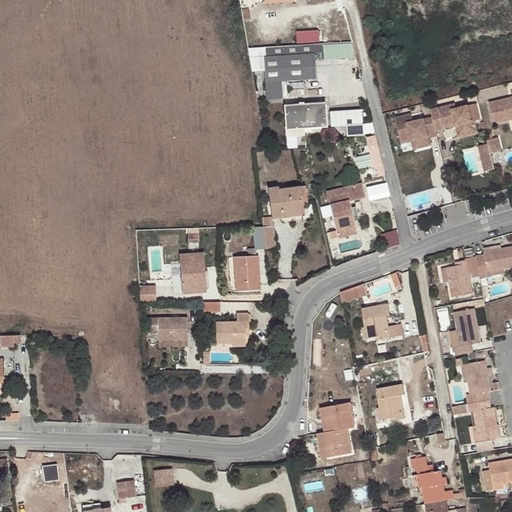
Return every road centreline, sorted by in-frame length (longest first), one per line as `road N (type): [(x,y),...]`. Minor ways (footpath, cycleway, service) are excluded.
road 1 (residential): [(307,303),(289,422),(264,446),(240,452),(22,438)]
road 2 (unclassified): [(350,4),(409,253)]
road 3 (unclassified): [(419,249),(448,424)]
road 4 (unclassified): [(307,303),(181,298)]
